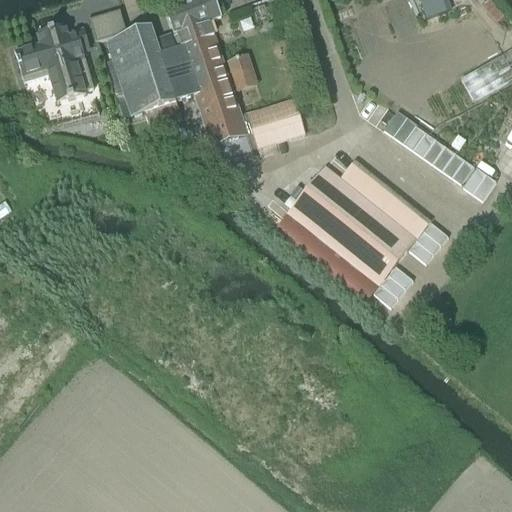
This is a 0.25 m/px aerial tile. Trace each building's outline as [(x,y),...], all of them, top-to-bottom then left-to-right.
[(161,57),(152,30),(108,44),(132,120),(144,116),(149,134),(156,132),(161,150),(187,143),(175,106),(196,100),(213,151),(220,148),(226,165),(253,157),(209,23),(221,19),(213,0),(197,0),(166,12),(180,51),(161,57)] [(119,13),(90,23),(97,47),(127,38),(119,13)] [(86,67),(83,56),(88,54),(81,32),(67,36),(65,30),(36,39),(38,48),(14,56),(24,88),(38,136),(107,114),(92,66),(86,67)] [(225,63),(230,76),(252,69),(248,56),(225,63)] [(245,117),(257,154),(305,139),(293,102),(245,117)] [(397,115),(383,134),(461,189),(473,171),(415,130),(416,128),(397,115)] [(126,142),(119,144),(123,154),(129,152),(126,142)] [(408,254),(418,243),(430,227),(431,227),(354,164),(341,181),(326,169),(289,215),(380,289),(408,254)] [(476,171),(463,190),(482,204),(495,185),(476,171)] [(289,215),(273,234),(364,308),(373,298),(380,289),(289,215)] [(418,243),(408,254),(425,268),(448,240),(430,227),(418,243)] [(380,289),(373,298),(390,312),(412,284),(395,271),(380,289)]
